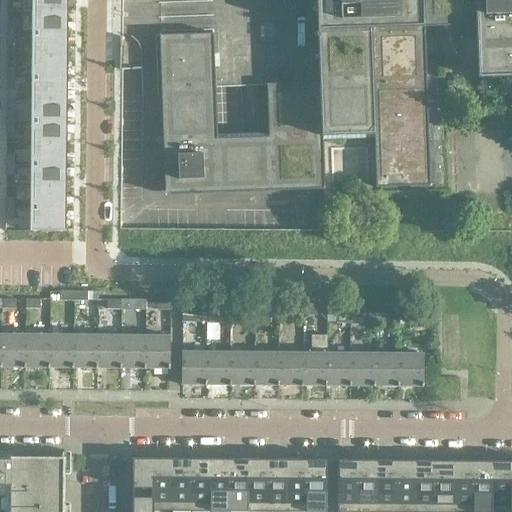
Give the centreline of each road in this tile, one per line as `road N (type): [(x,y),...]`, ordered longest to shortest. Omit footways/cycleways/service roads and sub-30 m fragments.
road 1 (residential): [(503,430),(504,312),(490,286),(471,279),(136,275),(101,264),(94,252),(97,9)]
road 2 (residential): [(98,426),(503,430)]
road 3 (residential): [(97,9),(308,6)]
